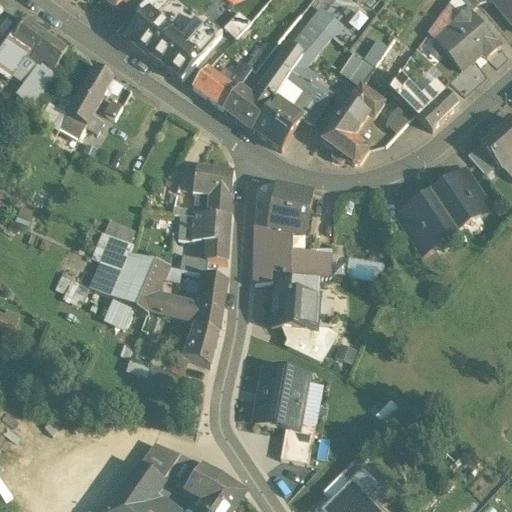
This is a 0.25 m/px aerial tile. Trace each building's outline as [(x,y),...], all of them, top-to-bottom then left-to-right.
[(122,0),(101,0),(116,10),(122,0)] [(170,0),(145,0),(134,11),(143,19),(148,14),(153,17),(170,0)] [(482,11),(471,0),(455,0),(455,1),(467,13),(472,18),(482,11)] [(471,0),(482,11),(488,7),(482,0),(471,0)] [(511,0),(495,0),(491,4),(511,28),(511,0)] [(324,35),(331,40),(340,29),(320,12),(310,23),(324,35)] [(467,13),(454,25),(457,29),(442,42),(450,51),(443,57),(460,76),(481,57),(486,63),(500,51),(472,18),(467,13)] [(170,31),(153,17),(148,14),(143,19),(126,40),(149,58),(169,33),(170,31)] [(238,15),(223,31),(235,41),(250,25),(238,15)] [(310,23),(287,51),(301,60),(302,60),(324,35),(310,23)] [(68,54),(26,25),(14,43),(11,41),(0,56),(0,84),(7,89),(27,61),(29,62),(32,58),(54,73),(68,54)] [(207,25),(200,34),(199,34),(187,47),(169,33),(149,58),(167,71),(185,84),(225,39),(207,25)] [(324,35),(302,60),(301,60),(297,65),(305,70),(331,40),(324,35)] [(387,51),(376,42),(363,61),(354,55),(338,77),(360,90),(387,51)] [(229,80),(226,85),(236,93),(238,90),(251,72),(253,74),(271,52),(265,46),(247,69),(241,64),(229,80)] [(287,51),(272,73),(285,83),(297,65),(301,60),(287,51)] [(432,69),(416,54),(409,63),(423,78),(432,69)] [(305,70),(297,65),(285,83),(299,93),(297,96),(310,105),(311,105),(313,102),(319,93),(310,87),(314,83),(317,78),(305,70)] [(221,74),(217,79),(206,71),(192,89),(223,111),(236,93),(226,85),(229,80),(221,74)] [(95,72),(67,121),(84,130),(97,138),(104,126),(92,119),(113,82),(95,72)] [(272,73),(257,92),(252,100),(238,90),(236,93),(223,111),(251,132),(274,101),(285,83),(272,73)] [(29,75),(24,82),(15,96),(34,109),(49,88),(36,79),(29,75)] [(427,78),(412,93),(398,81),(389,95),(402,107),(419,123),(431,135),(457,110),(427,78)] [(299,93),(285,83),(274,101),(279,104),(280,102),(289,108),(297,96),(299,93)] [(332,96),(314,83),(310,87),(319,93),(313,102),(323,109),(332,96)] [(369,96),(360,90),(321,144),(332,152),(332,160),(338,164),(345,161),(353,167),(354,167),(358,167),(359,166),(368,154),(357,145),(361,140),(356,137),(368,118),(373,122),(379,114),(383,107),(369,96)] [(402,107),(389,95),(383,107),(379,114),(388,121),(389,122),(402,107)] [(279,104),(274,101),(251,132),(281,152),(301,120),(310,105),(297,96),(289,108),(280,102),(279,104)] [(310,105),(301,120),(312,127),(323,109),(313,102),(311,105),(310,105)] [(122,110),(113,105),(105,118),(114,124),(122,110)] [(419,123),(402,107),(389,122),(388,121),(385,127),(401,143),(419,123)] [(84,130),(67,121),(61,117),(53,132),(76,144),(84,130)] [(511,125),(509,122),(479,148),(497,168),(500,171),(511,184),(511,125)] [(479,148),(467,159),(485,178),(497,168),(479,148)] [(196,170),(182,168),(177,190),(192,192),(196,170)] [(3,170),(0,175),(0,188),(9,194),(19,179),(3,170)] [(233,174),(196,170),(192,192),(192,196),(208,199),(207,218),(229,219),(233,174)] [(489,209),(465,174),(455,181),(479,216),(489,209)] [(454,180),(431,196),(456,233),(479,217),(479,216),(455,181),(454,180)] [(312,196),(275,188),(267,230),(267,231),(304,239),(304,237),(312,196)] [(431,196),(407,212),(408,213),(432,248),(433,249),(456,233),(431,196)] [(195,213),(173,210),(171,217),(180,219),(193,220),(194,216),(194,217),(195,213)] [(408,213),(398,220),(422,255),(432,248),(408,213)] [(194,217),(194,216),(193,220),(192,244),(198,244),(197,262),(206,264),(208,265),(227,266),(230,219),(207,218),(194,217)] [(193,220),(180,219),(178,242),(192,244),(193,220)] [(110,222),(103,238),(132,250),(139,234),(110,222)] [(304,239),(267,231),(267,230),(254,227),(254,287),(276,285),(306,282),(312,252),(314,239),(304,237),(304,239)] [(90,293),(121,308),(147,319),(149,315),(160,318),(159,319),(161,320),(162,318),(163,318),(167,303),(155,300),(167,271),(128,259),(132,250),(103,238),(92,264),(101,267),(90,293)] [(331,252),(312,252),(306,282),(312,281),(332,279),(331,252)] [(196,262),(182,261),(180,273),(206,279),(208,265),(206,264),(197,262),(196,262)] [(76,284),(63,278),(56,295),(64,299),(62,304),(79,312),(88,293),(74,287),(76,284)] [(226,284),(206,279),(201,297),(198,311),(167,303),(163,318),(194,326),(196,326),(218,337),(226,284)] [(306,282),(276,285),(275,297),(311,299),(312,281),(306,282)] [(253,287),(253,298),(273,296),(272,286),(253,287)] [(275,297),(273,297),(273,298),(275,298),(272,330),(271,329),(270,331),(292,333),(315,334),(315,333),(317,300),(311,299),(275,297)] [(0,335),(11,340),(19,321),(7,316),(5,321),(0,318),(0,335)] [(196,326),(194,326),(183,360),(209,370),(218,337),(196,326)] [(315,334),(292,333),(291,339),(286,351),(319,366),(335,339),(327,334),(315,333),(315,334)] [(155,355),(151,369),(131,363),(127,378),(178,392),(186,364),(155,355)] [(307,381),(264,373),(254,425),(286,431),(297,433),(299,425),(307,381)] [(281,462),(309,467),(316,428),(299,425),(297,433),(286,431),(281,462)] [(202,470),(155,447),(140,468),(163,484),(166,480),(186,493),(202,470)] [(140,468),(109,511),(149,511),(145,509),(154,496),(163,484),(140,468)] [(221,479),(202,470),(186,493),(197,501),(192,507),(198,511),(232,511),(244,496),(221,479)] [(331,505),(323,511),(377,511),(368,502),(379,491),(362,474),(331,505)] [(341,478),(323,496),(331,505),(350,486),(341,478)] [(446,495),(442,491),(436,497),(439,500),(446,495)] [(175,511),(154,496),(145,509),(149,511),(175,511)]
